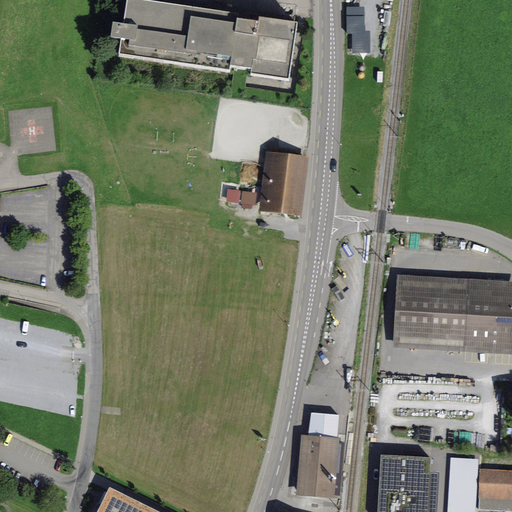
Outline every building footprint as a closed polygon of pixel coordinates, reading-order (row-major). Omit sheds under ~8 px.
[(289,81),(297,24),(259,19),(259,23),(237,20),(238,15),(129,0),(127,0),(124,25),(113,24),(111,39),(121,41),(119,57),(230,72),(230,67),(251,70),(250,76),(289,81)] [(298,212),(305,161),(296,160),(297,152),(282,150),(281,158),(272,157),(266,208),(298,212)] [(228,189),(226,201),(239,203),(240,191),(228,189)] [(244,193),(243,202),(252,203),(253,194),(244,193)] [(510,350),(511,318),(511,286),(401,280),(397,344),(510,350)] [(333,477),(336,442),(304,439),(299,493),(332,495),(333,485),(334,485),(334,477),(333,477)] [(377,511),(427,511),(431,458),(381,455),(377,511)] [(448,511),(477,511),(479,459),(451,458),(448,511)] [(511,471),(481,470),(478,510),(511,511),(511,471)] [(159,511),(109,487),(96,511),(159,511)]
